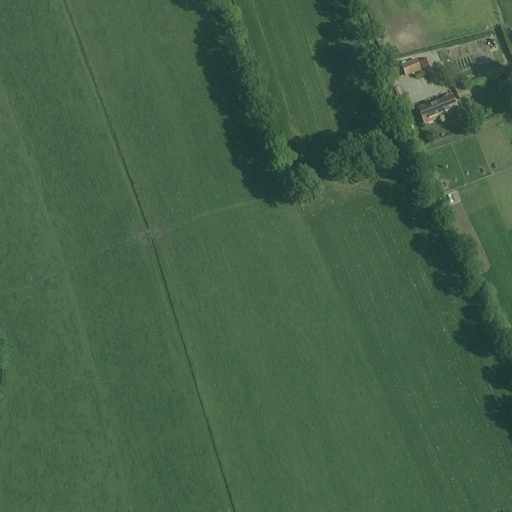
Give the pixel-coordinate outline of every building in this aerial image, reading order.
[(437,78),(430,59),(422,63),(425,70),(427,69),(431,81),(437,78)] [(417,60),(402,66),(406,76),(421,70),(417,60)] [(392,83),(399,80),(394,69),(387,71),(392,83)] [(437,104),(442,116),(458,110),(453,97),(445,100),(446,101),(437,104)] [(442,116),(437,104),(430,107),(430,106),(419,110),(424,123),(442,116)] [(446,138),(440,141),(443,148),(450,145),(446,138)]
